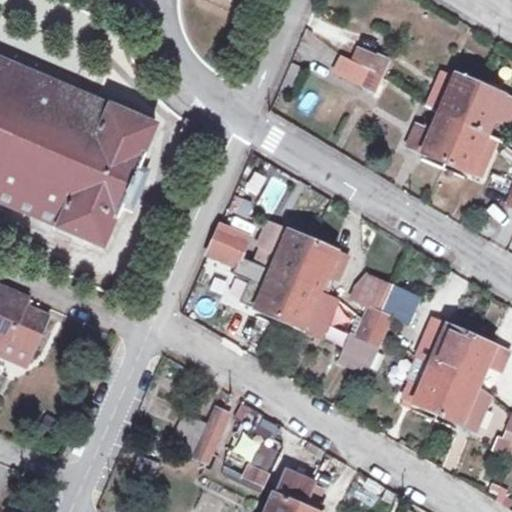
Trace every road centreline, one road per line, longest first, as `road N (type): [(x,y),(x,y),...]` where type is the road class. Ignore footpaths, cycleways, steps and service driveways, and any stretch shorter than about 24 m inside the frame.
road 1 (residential): [(149,325),(472,511)]
road 2 (residential): [(241,113),(511,280)]
road 3 (residential): [(241,113),(149,325)]
road 4 (residential): [(149,325),(67,511)]
road 5 (residential): [(149,325),(0,261)]
road 6 (residential): [(159,0),(199,77),(241,113)]
road 7 (residential): [(241,113),(292,0)]
